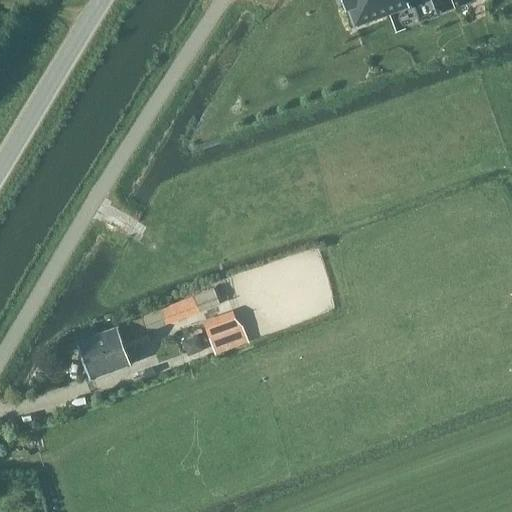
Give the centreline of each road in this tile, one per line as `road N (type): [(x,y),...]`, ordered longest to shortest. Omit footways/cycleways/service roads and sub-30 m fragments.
road 1 (tertiary): [(0,354),(221,0)]
road 2 (unclassified): [(0,167),(102,0)]
